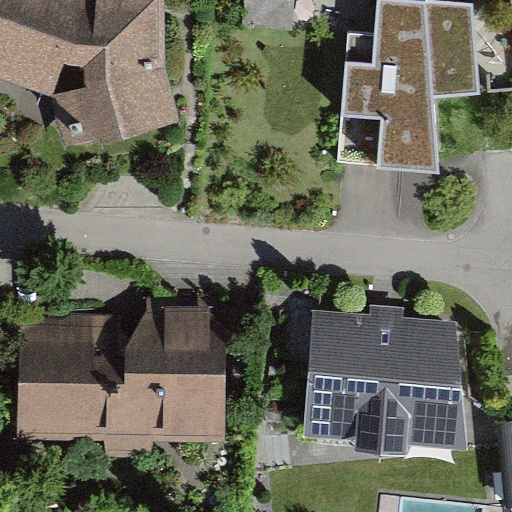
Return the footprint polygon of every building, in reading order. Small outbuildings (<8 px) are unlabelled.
[(0,0),(0,70),(50,86),(63,141),(179,112),(165,66),(166,0),(0,0)] [(246,0),(244,29),(293,33),(295,0),(246,0)] [(378,0),(376,17),(350,16),(344,108),(375,109),(374,166),(441,171),(446,91),(494,92),(488,0),(378,0)] [(145,319),(31,317),(29,427),(113,428),(113,457),(151,457),(151,441),(220,441),(221,298),(146,297),(145,319)] [(409,465),(410,452),(468,457),(458,326),(404,322),(405,312),(372,309),(371,319),(315,315),(305,444),(358,448),(357,461),(409,465)] [(511,414),(499,416),(507,501),(511,500),(511,414)]
